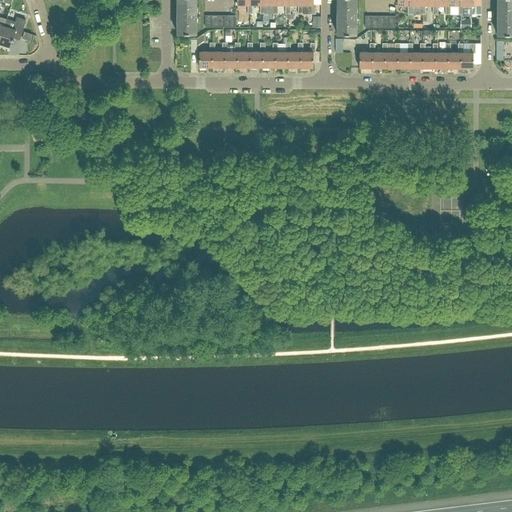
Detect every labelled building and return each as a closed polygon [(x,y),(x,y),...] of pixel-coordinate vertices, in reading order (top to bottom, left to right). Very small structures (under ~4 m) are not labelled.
[(196,15),(196,0),(177,0),(177,15),(196,15)] [(253,14),(253,5),(250,5),(250,0),(237,0),(237,5),(248,5),(248,14),(253,14)] [(266,14),(266,5),(263,5),(263,0),(250,0),(250,5),(253,5),(260,5),(260,14),(266,14)] [(276,5),(275,0),(263,0),(263,5),(266,5),(273,5),(273,14),(278,14),(278,5),(276,5)] [(286,14),(291,14),(291,5),(288,5),(288,0),(275,0),(276,5),(278,5),(286,5),(286,14)] [(301,5),(300,0),(288,0),(288,5),(291,5),(298,5),(298,14),(303,14),(303,5),(301,5)] [(313,0),(300,0),(301,5),(303,5),(311,5),(311,14),(316,14),(316,4),(314,4),(313,0)] [(336,0),(337,16),(356,16),(356,0),(336,0)] [(410,5),(410,0),(397,0),(397,5),(408,5),(408,14),(413,14),(413,5),(410,5)] [(425,14),(425,6),(423,5),(422,0),(410,0),(410,5),(413,5),(413,14),(425,14)] [(435,0),(422,0),(423,5),(425,6),(433,6),(433,15),(438,15),(438,5),(436,5),(435,0)] [(448,0),(435,0),(436,5),(438,5),(445,5),(445,14),(451,14),(451,5),(448,5),(448,0)] [(463,15),(463,6),(461,6),(460,0),(448,0),(448,5),(451,5),(458,6),(458,15),(463,15)] [(473,0),(460,0),(461,6),(463,6),(471,6),(471,15),(480,15),(481,4),(474,4),(473,0)] [(511,14),(511,0),(497,0),(497,15),(511,14)] [(511,14),(497,15),(497,35),(511,34),(511,14)] [(196,34),(196,15),(177,15),(177,34),(196,34)] [(356,16),(337,16),(337,35),(356,35),(356,16)] [(5,26),(0,41),(0,44),(11,48),(15,36),(20,37),(19,40),(20,40),(26,20),(20,18),(17,25),(13,24),(12,28),(5,26)] [(471,28),(471,20),(460,20),(460,28),(471,28)] [(227,52),(227,44),(227,43),(222,42),(222,52),(215,52),(212,52),(212,67),(225,67),(225,52),(227,52)] [(508,56),(505,42),(498,44),(500,57),(508,56)] [(212,52),(215,52),(215,43),(209,43),(209,52),(199,52),(199,67),(212,67),(212,52)] [(225,52),(225,67),(238,67),(238,52),(240,52),(240,43),(235,43),(235,44),(227,44),(227,52),(225,52)] [(247,52),(240,52),(238,52),(238,67),(250,68),(250,52),(252,52),(252,43),(247,43),(247,52)] [(260,52),(252,52),(250,52),(250,68),(262,68),(262,52),(265,52),(265,43),(260,43),(260,52)] [(272,52),(265,52),(262,52),(262,68),(275,68),(275,52),(278,52),(278,43),(272,43),(272,52)] [(275,52),(275,68),(288,68),(288,52),(290,52),(290,43),(285,43),(285,52),(278,52),(275,52)] [(298,52),(290,52),(288,52),(288,68),(300,68),(300,52),(303,52),(303,43),(298,43),(298,52)] [(300,52),(300,68),(313,68),(314,53),(316,53),(316,43),(310,43),(310,52),(303,52),(300,52)] [(372,52),(375,52),(375,43),(370,43),(369,52),(359,52),(359,68),(372,68),(372,52)] [(372,52),(372,68),(385,68),(385,52),(387,52),(387,43),(382,43),(382,52),(375,52),(372,52)] [(385,52),(385,68),(397,68),(398,52),(400,52),(400,43),(395,43),(395,52),(387,52),(385,52)] [(398,52),(397,68),(410,68),(410,52),(413,52),(413,43),(408,43),(408,52),(400,52),(398,52)] [(410,52),(410,68),(423,68),(423,52),(425,52),(425,43),(420,43),(420,52),(413,52),(410,52)] [(423,52),(423,68),(435,68),(435,52),(438,52),(438,43),(433,43),(433,52),(425,52),(423,52)] [(357,53),(358,44),(349,44),(349,53),(357,53)] [(435,52),(435,68),(448,68),(448,53),(450,53),(450,44),(445,44),(445,52),(438,52),(435,52)] [(448,53),(448,68),(460,68),(461,52),(463,52),(463,44),(458,44),(458,53),(450,53),(448,53)] [(474,53),(475,53),(481,53),(481,44),(471,44),(470,53),(463,52),(461,52),(460,68),(474,68),(474,53)]
